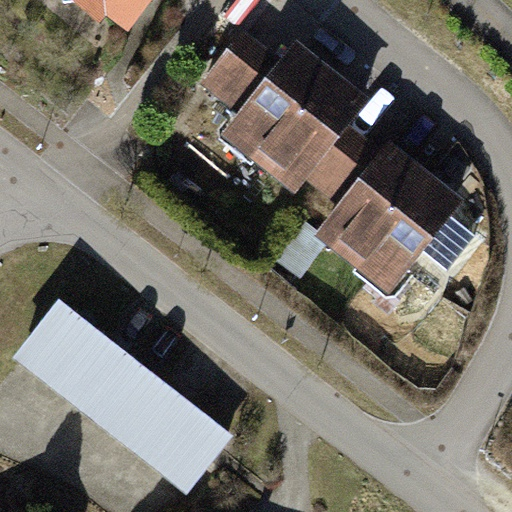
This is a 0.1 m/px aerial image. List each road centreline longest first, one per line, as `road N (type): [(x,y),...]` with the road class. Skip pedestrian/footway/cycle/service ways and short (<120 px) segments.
road 1 (residential): [(0,148),(296,384)]
road 2 (residential): [(511,165),(503,141),(424,64),(339,0)]
road 3 (residential): [(422,481),(488,382),(511,327)]
road 4 (residential): [(296,384),(422,481)]
road 5 (residential): [(301,511),(296,384)]
